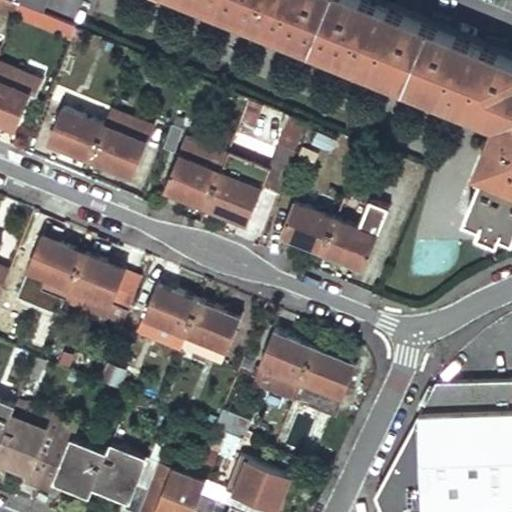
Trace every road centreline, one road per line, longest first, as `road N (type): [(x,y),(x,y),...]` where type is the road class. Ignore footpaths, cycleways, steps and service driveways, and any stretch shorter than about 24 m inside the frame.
road 1 (residential): [(0,164),(416,330)]
road 2 (residential): [(335,511),(416,330)]
